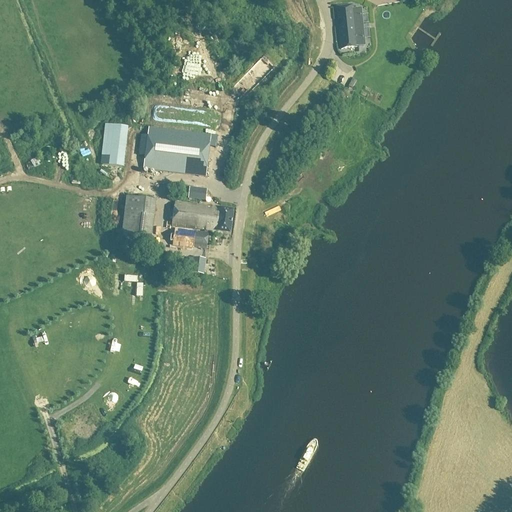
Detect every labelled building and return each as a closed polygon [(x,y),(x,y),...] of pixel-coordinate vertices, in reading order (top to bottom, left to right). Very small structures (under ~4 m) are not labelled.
[(375,13),(386,20),(393,8),(382,1),(375,13)] [(352,6),(336,7),(337,20),(341,21),(342,26),(338,27),(341,50),(356,49),(356,47),(364,46),(360,9),(352,10),(352,6)] [(126,129),(105,127),(101,166),(121,168),(126,129)] [(149,129),(144,170),(205,178),(210,136),(149,129)] [(39,167),(37,161),(30,163),(32,170),(39,167)] [(204,191),(189,189),(188,199),(203,200),(204,191)] [(127,197),(121,238),(149,242),(154,201),(127,197)] [(232,211),(174,203),(171,227),(204,231),(203,234),(174,230),(172,246),(205,250),(208,232),(229,234),(232,211)] [(203,275),(205,260),(193,259),(192,264),(191,274),(203,275)]
